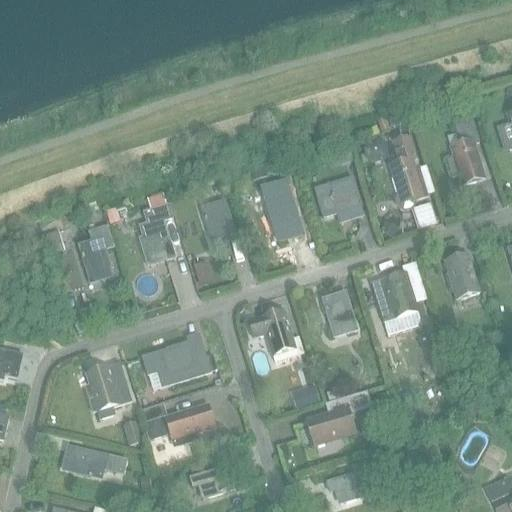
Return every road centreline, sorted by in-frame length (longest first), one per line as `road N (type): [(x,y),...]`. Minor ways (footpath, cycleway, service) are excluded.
road 1 (residential): [(10,511),(46,356),(216,297)]
road 2 (residential): [(216,297),(511,204)]
road 3 (residential): [(280,511),(216,297)]
